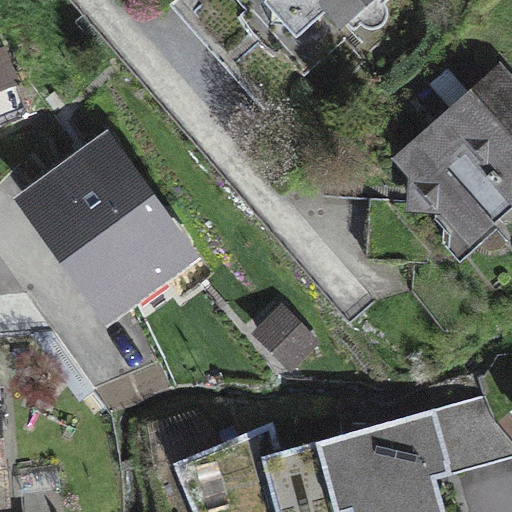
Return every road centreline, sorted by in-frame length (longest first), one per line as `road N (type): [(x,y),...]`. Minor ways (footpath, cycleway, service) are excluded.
road 1 (residential): [(339,285),(92,0)]
road 2 (unknown): [(0,247),(42,260),(128,389)]
